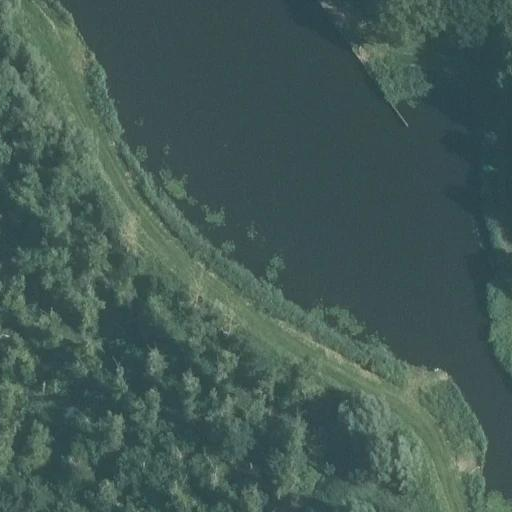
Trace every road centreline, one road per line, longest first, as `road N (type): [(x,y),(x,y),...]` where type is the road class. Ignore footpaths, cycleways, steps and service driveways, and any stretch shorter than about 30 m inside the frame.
road 1 (track): [(511,129),(490,67),(468,54),(437,57),(404,46),(365,0)]
road 2 (track): [(443,511),(416,409),(351,394)]
